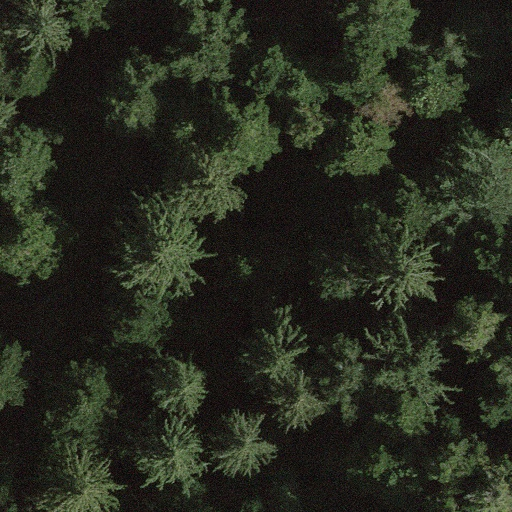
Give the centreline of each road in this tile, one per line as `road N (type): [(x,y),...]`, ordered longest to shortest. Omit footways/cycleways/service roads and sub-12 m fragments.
road 1 (track): [(340,0),(259,27),(193,73),(125,137),(80,212),(54,302),(49,448),(66,511)]
road 2 (track): [(104,172),(258,183),(307,207),(326,240),(341,450),(359,511)]
